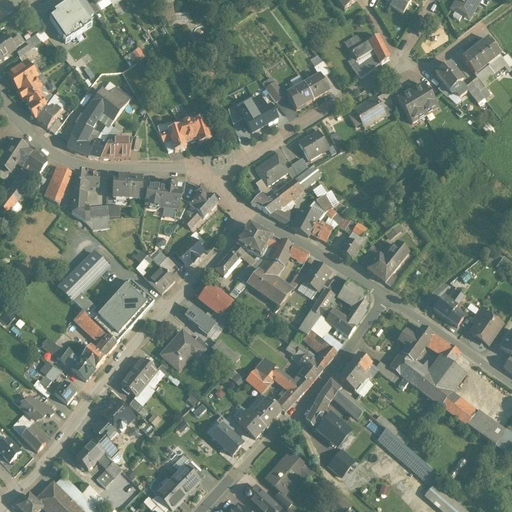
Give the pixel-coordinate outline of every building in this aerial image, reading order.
[(107,1),(106,0),(90,0),(91,1),(96,8),(107,1)] [(334,0),(344,11),(356,2),(354,0),(334,0)] [(394,0),(394,1),(392,0),(386,0),(385,2),(390,6),(389,8),(402,16),(411,3),(406,0),(394,0)] [(480,3),(474,0),(458,0),(451,11),(461,17),(464,12),(471,17),(480,3)] [(77,6),(88,22),(95,18),(94,17),(86,4),(83,1),(77,6)] [(96,8),(91,1),(86,4),(94,17),(99,13),(96,8)] [(65,45),(91,28),(88,22),(77,6),(76,4),(70,7),(69,5),(52,16),(54,18),(49,22),(50,23),(65,45)] [(385,14),(378,18),(386,32),(394,28),(385,14)] [(94,36),(99,47),(109,42),(103,31),(94,36)] [(41,34),(24,46),(28,52),(45,40),(41,34)] [(5,38),(0,41),(0,62),(14,53),(15,53),(15,52),(5,38)] [(362,48),(351,55),(355,62),(356,63),(373,53),(374,57),(358,69),(364,78),(374,71),(389,60),(378,38),(362,48)] [(357,39),(345,47),(351,55),(362,48),(357,39)] [(500,57),(487,41),(475,51),(487,67),(500,57)] [(24,46),(15,52),(15,53),(14,53),(18,59),(28,52),(24,46)] [(139,61),(145,58),(140,49),(134,52),(139,61)] [(33,51),(19,61),(23,67),(26,64),(28,67),(34,63),(40,60),(33,51)] [(475,51),(462,61),(474,77),(487,67),(475,51)] [(511,63),(507,57),(502,61),(509,70),(511,67),(511,63)] [(355,62),(348,66),(351,70),(356,66),(356,63),(355,62)] [(23,67),(7,77),(19,94),(19,95),(26,90),(24,88),(34,81),(35,81),(36,80),(31,71),(28,67),(26,64),(23,67)] [(323,64),(314,70),(318,78),(319,78),(321,81),(331,75),(323,64)] [(358,69),(356,66),(351,70),(359,81),(364,78),(358,69)] [(462,82),(450,66),(436,77),(443,87),(448,93),(456,87),(462,82)] [(321,81),(319,78),(318,78),(304,87),(312,103),(313,103),(328,94),(321,81)] [(477,80),(471,84),(479,94),(483,91),(484,92),(485,91),(484,90),(477,80)] [(34,81),(24,88),(26,90),(19,95),(19,94),(17,95),(23,103),(25,102),(30,109),(31,110),(41,104),(44,102),(43,101),(40,96),(38,93),(39,92),(41,91),(41,90),(35,81),(34,81)] [(479,94),(471,84),(465,89),(477,106),(484,101),(479,94)] [(274,85),(265,91),(269,97),(275,105),(284,98),(274,85)] [(304,87),(287,96),(289,101),(288,102),(290,106),(291,105),(296,112),(312,103),(304,87)] [(423,87),(397,102),(412,126),(418,122),(419,119),(428,114),(431,114),(437,111),(423,87)] [(443,87),(437,92),(447,100),(451,96),(448,93),(443,87)] [(461,88),(456,87),(448,93),(451,96),(456,97),(459,100),(466,94),(461,88)] [(49,97),(43,89),(41,90),(41,91),(39,92),(41,95),(40,96),(43,101),(49,97)] [(269,97),(265,91),(261,94),(265,100),(269,97)] [(130,102),(118,92),(111,100),(124,110),(130,102)] [(102,93),(91,107),(101,114),(111,100),(102,93)] [(387,93),(375,101),(382,112),(392,106),(387,93)] [(63,99),(57,94),(53,99),(59,104),(60,103),(63,99)] [(53,111),(48,107),(53,99),(49,96),(49,97),(43,101),(44,102),(41,104),(45,110),(51,114),(53,111)] [(59,104),(53,99),(48,107),(53,111),(55,109),(59,105),(59,104)] [(111,100),(101,114),(101,115),(113,124),(122,112),(124,110),(111,100)] [(374,100),(354,112),(364,130),(385,118),(382,112),(375,101),(374,100)] [(265,111),(259,101),(255,104),(268,127),(277,123),(269,109),(265,111)] [(41,104),(31,110),(30,109),(27,111),(36,123),(45,110),(41,104)] [(268,127),(255,104),(239,113),(243,121),(252,137),(268,127)] [(91,107),(77,128),(71,141),(67,151),(88,159),(94,150),(88,147),(90,143),(88,142),(91,132),(92,132),(101,115),(101,114),(91,107)] [(233,127),(243,121),(239,113),(236,108),(228,113),(233,127)] [(51,114),(45,110),(36,123),(47,131),(60,113),(55,109),(53,111),(51,114)] [(110,129),(107,126),(101,135),(107,139),(113,131),(114,131),(126,115),(122,112),(113,124),(110,129)] [(213,131),(209,119),(204,121),(207,133),(213,131)] [(193,124),(192,124),(197,140),(199,146),(210,143),(207,133),(204,121),(193,124)] [(182,124),(182,125),(177,127),(178,129),(179,129),(184,145),(197,140),(192,124),(193,124),(192,122),(188,123),(187,123),(186,122),(184,123),(183,123),(182,124)] [(62,127),(57,123),(49,133),(54,137),(62,127)] [(184,145),(179,129),(178,129),(167,132),(167,133),(171,144),(174,153),(174,154),(186,151),(184,145)] [(100,136),(92,132),(91,132),(88,142),(90,143),(88,147),(94,150),(88,159),(100,162),(107,148),(103,146),(107,139),(101,135),(100,136)] [(167,133),(158,136),(163,147),(164,146),(171,144),(167,133)] [(317,134),(298,145),(308,163),(328,151),(317,134)] [(132,143),(111,142),(110,148),(107,148),(100,162),(128,161),(132,143)] [(15,144),(0,162),(0,167),(11,174),(18,163),(26,151),(15,144)] [(171,144),(164,146),(168,155),(174,153),(171,144)] [(26,151),(18,163),(24,167),(32,156),(26,151)] [(47,165),(32,156),(24,167),(30,171),(28,173),(32,176),(34,174),(38,177),(47,165)] [(276,157),(255,172),(264,185),(267,189),(288,174),(286,172),(276,157)] [(302,161),(291,168),(292,169),(298,179),(300,178),(308,171),(302,161)] [(56,169),(44,199),(54,205),(59,194),(67,173),(56,169)] [(298,179),(292,169),(286,172),(288,174),(293,182),(298,179)] [(315,171),(302,180),(300,178),(298,179),(293,183),(301,194),(321,179),(315,171)] [(86,177),(75,176),(73,194),(84,195),(85,191),(88,192),(89,189),(89,185),(85,185),(86,177)] [(23,177),(14,189),(23,195),(32,183),(23,177)] [(99,177),(86,177),(85,185),(89,185),(89,189),(98,189),(99,177)] [(128,179),(113,178),(113,200),(129,201),(129,200),(128,192),(128,179)] [(142,179),(128,179),(128,192),(129,200),(145,201),(147,193),(142,192),(142,179)] [(275,197),(274,198),(282,209),(301,194),(293,183),(275,197)] [(185,186),(173,184),(173,185),(173,186),(176,189),(175,192),(180,193),(179,201),(181,202),(182,197),(183,197),(185,186)] [(173,185),(169,185),(165,187),(165,191),(162,211),(175,213),(177,213),(179,201),(180,193),(175,192),(176,189),(173,186),(173,185)] [(267,189),(264,185),(258,189),(262,195),(261,197),(267,203),(274,198),(275,197),(267,189)] [(165,191),(148,188),(147,193),(145,201),(144,208),(162,211),(165,191)] [(326,196),(320,188),(316,191),(322,199),(326,196)] [(14,189),(5,201),(13,208),(23,195),(14,189)] [(197,198),(188,207),(191,209),(185,216),(189,220),(183,226),(190,232),(201,220),(203,221),(217,206),(200,189),(194,196),(197,198)] [(59,194),(54,205),(58,208),(63,196),(59,194)] [(85,211),(83,211),(84,208),(84,195),(73,194),(71,216),(84,225),(93,233),(109,231),(107,209),(85,211)] [(274,198),(267,203),(261,197),(251,207),(251,208),(258,210),(269,218),(276,213),(282,209),(274,198)] [(13,208),(5,201),(2,199),(0,201),(0,207),(8,214),(13,208)] [(322,199),(315,204),(324,216),(325,216),(330,212),(322,199)] [(188,205),(181,202),(179,201),(177,213),(175,213),(174,220),(180,221),(188,205)] [(319,221),(301,212),(295,223),(291,231),(308,239),(317,224),(319,221)] [(336,216),(330,212),(325,216),(331,221),(336,216)] [(276,213),(269,218),(276,222),(283,217),(276,213)] [(293,217),(287,214),(283,217),(276,222),(287,228),(291,221),(293,217)] [(325,216),(317,224),(309,237),(325,245),(332,232),(338,227),(331,221),(325,216)] [(342,223),(336,216),(331,221),(338,227),(342,223)] [(291,221),(287,228),(291,231),(295,223),(291,221)] [(350,223),(344,233),(348,236),(355,226),(350,223)] [(272,239),(248,226),(236,248),(246,254),(260,261),(267,248),(272,250),(276,252),(281,244),(272,239)] [(370,236),(357,227),(352,234),(365,243),(370,236)] [(175,256),(175,257),(183,266),(186,269),(203,253),(192,241),(175,256)] [(360,250),(347,242),(339,254),(352,262),(360,250)] [(293,250),(281,244),(276,252),(271,263),(270,264),(283,270),(289,258),(293,250)] [(383,262),(378,258),(367,273),(385,286),(385,285),(392,276),(408,257),(395,247),(383,262)] [(246,254),(236,248),(215,271),(223,279),(246,254)] [(371,248),(360,262),(367,268),(378,254),(371,248)] [(276,252),(272,250),(266,260),(267,261),(271,263),(276,252)] [(308,258),(293,250),(289,258),(304,265),(308,258)] [(166,261),(157,252),(155,254),(147,258),(152,262),(158,269),(166,261)] [(183,266),(175,257),(175,256),(173,254),(167,260),(174,268),(178,271),(183,266)] [(64,285),(58,291),(72,305),(81,297),(107,269),(93,255),(64,285)] [(147,258),(142,264),(136,271),(143,278),(145,275),(143,273),(152,262),(147,258)] [(166,261),(158,269),(161,271),(148,284),(149,284),(161,297),(174,284),(166,276),(174,268),(167,260),(166,261)] [(262,268),(246,286),(279,309),(291,295),(272,283),(283,270),(270,264),(271,263),(267,261),(262,268)] [(252,270),(249,267),(242,275),(243,276),(239,281),(241,283),(246,286),(262,268),(257,264),(252,270)] [(314,266),(302,284),(316,293),(317,294),(322,287),(329,276),(314,266)] [(398,280),(392,276),(385,285),(391,289),(398,280)] [(59,280),(53,286),(58,291),(64,285),(59,280)] [(344,289),(332,282),(327,290),(325,293),(333,298),(338,299),(344,289)] [(246,286),(241,283),(237,288),(242,292),(246,286)] [(367,295),(347,283),(344,289),(338,299),(352,308),(350,311),(354,314),(352,316),(360,322),(366,313),(365,312),(368,307),(367,295)] [(107,338),(116,346),(153,306),(130,284),(98,319),(93,325),(107,338)] [(316,293),(302,284),(298,291),(312,300),(313,298),(316,293)] [(317,294),(316,293),(313,298),(319,302),(325,293),(327,290),(322,287),(317,294)] [(231,305),(209,289),(200,301),(215,313),(221,318),(221,317),(231,305)] [(463,299),(454,292),(447,302),(457,309),(463,299)] [(319,302),(311,314),(299,333),(307,338),(310,334),(309,333),(319,319),(325,324),(332,313),(325,309),(333,298),(325,293),(319,302)] [(87,319),(93,313),(95,311),(81,297),(72,305),(81,314),(82,313),(87,319)] [(443,299),(433,313),(447,323),(447,322),(457,329),(463,321),(453,314),(457,309),(447,302),(443,299)] [(206,338),(215,327),(191,309),(184,318),(198,330),(197,331),(206,338)] [(481,310),(471,323),(476,327),(477,327),(484,316),(485,317),(487,314),(481,310)] [(93,325),(87,319),(82,313),(81,314),(74,322),(102,348),(105,345),(103,343),(107,338),(93,325)] [(93,313),(87,319),(93,325),(98,319),(93,313)] [(227,321),(221,317),(221,318),(215,313),(211,318),(223,327),(227,321)] [(347,324),(332,313),(325,324),(331,327),(348,339),(355,329),(347,324)] [(360,322),(352,316),(347,324),(355,329),(360,322)] [(484,316),(477,327),(476,327),(471,335),(472,335),(472,337),(474,339),(476,338),(488,347),(498,331),(492,327),(494,323),(485,317),(484,316)] [(325,324),(319,319),(309,333),(310,334),(320,342),(325,336),(331,327),(325,324)] [(414,339),(405,333),(399,343),(408,349),(402,356),(413,365),(429,343),(433,337),(422,330),(414,339)] [(193,343),(183,334),(173,345),(172,344),(160,357),(178,373),(191,359),(195,363),(204,353),(193,343)] [(320,342),(310,334),(307,338),(307,339),(325,353),(323,356),(319,361),(327,367),(336,355),(320,342)] [(239,361),(213,336),(205,345),(208,348),(231,370),(239,361)] [(341,349),(325,336),(320,342),(336,355),(341,349)] [(511,337),(510,336),(492,362),(511,375),(511,337)] [(460,355),(433,337),(429,343),(444,353),(441,358),(451,366),(460,355)] [(116,346),(107,338),(103,343),(105,345),(102,348),(101,349),(94,352),(104,360),(116,347),(116,346)] [(205,345),(197,338),(193,343),(204,353),(208,348),(205,345)] [(297,347),(291,343),(285,352),(292,357),(294,359),(298,353),(297,347)] [(62,353),(53,346),(48,353),(55,359),(57,360),(59,357),(62,353)] [(94,352),(90,349),(80,361),(95,372),(104,360),(94,352)] [(95,372),(80,361),(80,362),(65,350),(62,353),(59,357),(66,363),(68,360),(76,366),(74,369),(72,367),(69,370),(86,383),(95,372)] [(55,359),(48,353),(44,359),(51,364),(55,359)] [(305,358),(298,353),(294,359),(292,357),(291,359),(299,366),(305,358)] [(371,367),(358,356),(349,368),(362,379),(371,367)] [(413,365),(402,356),(390,372),(403,381),(408,385),(416,391),(427,375),(421,370),(413,365)] [(314,366),(305,358),(299,366),(304,371),(316,381),(322,373),(315,366),(314,366)] [(434,366),(428,375),(427,375),(416,391),(441,410),(450,398),(465,376),(451,366),(441,358),(440,358),(434,366)] [(147,362),(146,364),(142,361),(131,374),(146,386),(157,373),(151,368),(153,366),(147,362)] [(265,361),(245,383),(261,396),(274,382),(280,374),(265,361)] [(327,367),(319,361),(315,366),(322,373),(327,367)] [(427,362),(421,370),(427,375),(428,375),(434,366),(427,362)] [(390,371),(380,364),(375,370),(391,383),(396,376),(390,372),(390,371)] [(171,375),(161,366),(157,371),(167,381),(171,375)] [(349,368),(338,381),(354,394),(364,380),(362,379),(349,368)] [(61,376),(52,369),(45,378),(54,384),(61,376)] [(316,381),(304,371),(293,385),(304,394),(310,388),(316,381)] [(146,386),(131,374),(121,387),(124,390),(122,392),(128,397),(130,394),(135,399),(146,386)] [(293,385),(280,374),(274,382),(290,395),(284,402),(291,408),(304,394),(293,385)] [(51,385),(44,379),(39,386),(46,391),(51,385)] [(403,381),(398,389),(402,392),(408,385),(403,381)] [(353,402),(330,382),(323,392),(333,401),(334,400),(350,414),(356,407),(352,403),(353,402)] [(76,395),(63,385),(54,397),(67,407),(76,395)] [(150,390),(146,386),(135,399),(133,401),(142,408),(154,393),(150,390)] [(318,398),(305,423),(316,434),(316,433),(327,419),(322,415),(326,409),(333,401),(323,392),(318,398)] [(475,417),(450,398),(441,410),(456,422),(457,421),(467,428),(475,417)] [(251,418),(265,431),(270,424),(271,425),(279,417),(278,416),(281,413),(276,409),(267,400),(251,418)] [(283,400),(276,409),(281,413),(284,416),(291,408),(284,402),(283,400)] [(34,406),(29,401),(20,411),(25,416),(33,423),(41,423),(47,416),(46,416),(47,415),(40,408),(36,404),(34,406)] [(142,408),(133,401),(129,406),(138,415),(143,409),(142,408)] [(115,402),(114,403),(112,403),(109,406),(109,409),(101,417),(103,419),(113,429),(103,440),(108,444),(118,433),(118,434),(119,433),(122,433),(126,429),(126,426),(133,419),(115,402)] [(54,414),(43,405),(40,408),(47,415),(46,416),(47,416),(50,419),(54,414)] [(363,412),(356,407),(350,414),(357,421),(363,412)] [(247,414),(237,426),(255,442),(265,431),(251,418),(247,414)] [(33,423),(25,416),(20,422),(28,429),(33,423)] [(350,434),(329,416),(327,419),(316,433),(337,450),(350,434)] [(506,433),(475,417),(467,428),(495,448),(506,433)] [(389,426),(379,418),(375,423),(384,431),(389,426)] [(103,419),(92,431),(99,437),(102,441),(103,440),(113,429),(103,419)] [(230,436),(234,431),(220,419),(216,424),(221,428),(230,436)] [(28,429),(20,422),(17,425),(18,426),(13,431),(21,439),(29,431),(28,429)] [(407,442),(389,426),(384,431),(412,455),(415,452),(406,444),(407,442)] [(242,447),(230,436),(221,428),(210,440),(231,459),(242,447)] [(45,446),(29,431),(21,439),(37,455),(45,446)] [(412,455),(384,431),(378,443),(429,488),(438,477),(412,455)] [(102,441),(99,437),(92,444),(104,456),(110,462),(118,454),(108,444),(103,440),(102,441)] [(21,455),(8,441),(0,448),(0,455),(9,465),(21,455)] [(92,444),(75,461),(87,473),(97,463),(104,456),(92,444)] [(341,453),(328,469),(341,479),(354,464),(341,453)] [(104,456),(97,463),(106,471),(113,465),(110,462),(104,456)] [(290,456),(266,482),(280,495),(281,496),(298,476),(307,484),(313,477),(290,456)] [(199,474),(189,464),(184,469),(194,479),(199,474)] [(106,471),(106,472),(115,481),(122,474),(113,465),(106,471)] [(54,468),(49,474),(53,477),(58,472),(54,468)] [(194,479),(184,469),(170,484),(186,498),(199,484),(194,479)] [(106,472),(96,482),(105,490),(110,485),(115,481),(106,472)] [(115,481),(110,485),(115,490),(127,478),(122,474),(115,481)] [(170,484),(156,498),(169,510),(170,511),(172,511),(186,498),(170,484)] [(79,511),(53,485),(35,503),(42,510),(42,511),(43,511),(79,511)] [(328,487),(320,496),(328,503),(334,496),(336,494),(328,487)] [(463,511),(434,487),(424,499),(439,511),(463,511)] [(279,511),(255,490),(250,495),(249,494),(247,494),(245,496),(245,498),(246,499),(246,500),(258,511),(278,511),(279,511)] [(281,496),(280,495),(275,500),(287,511),(292,506),(281,496)] [(328,503),(327,504),(335,511),(347,511),(350,510),(334,496),(328,503)] [(35,503),(29,497),(17,509),(19,511),(40,511),(42,511),(42,510),(35,503)] [(166,511),(169,510),(156,498),(151,503),(157,509),(160,511),(166,511)] [(151,503),(148,500),(143,505),(150,511),(153,511),(157,509),(151,503)]
